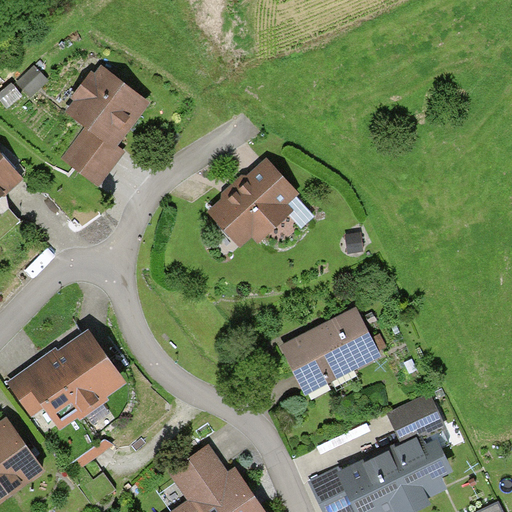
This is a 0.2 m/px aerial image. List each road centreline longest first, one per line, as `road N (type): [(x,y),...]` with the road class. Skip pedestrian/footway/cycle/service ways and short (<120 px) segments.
road 1 (residential): [(294,511),(253,431),(161,367),(136,338),(101,265)]
road 2 (residential): [(242,125),(138,194),(101,265)]
road 3 (residential): [(101,265),(60,267),(0,328)]
